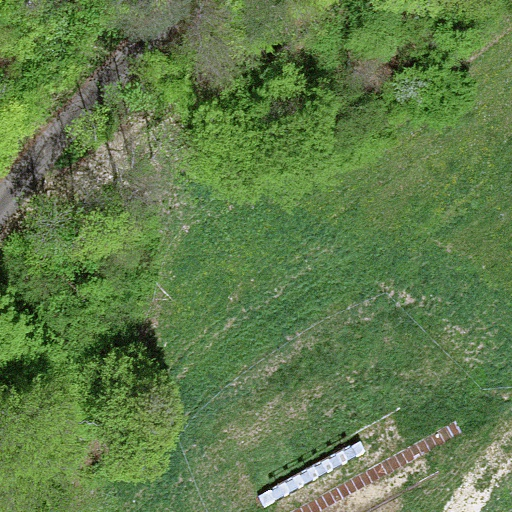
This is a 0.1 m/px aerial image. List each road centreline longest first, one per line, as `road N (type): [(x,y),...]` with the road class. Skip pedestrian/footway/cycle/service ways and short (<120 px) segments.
road 1 (track): [(0,220),(140,136),(312,0)]
road 2 (track): [(188,0),(0,205)]
